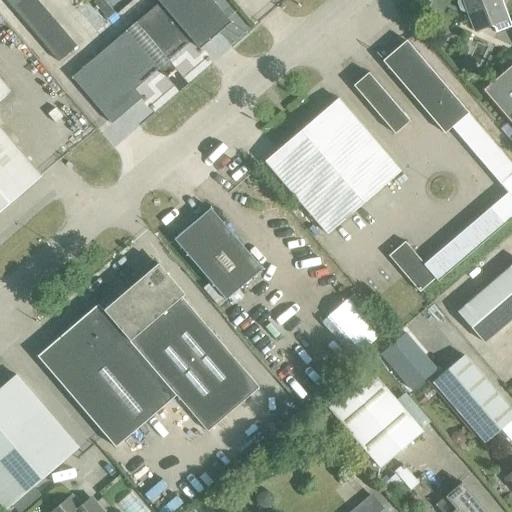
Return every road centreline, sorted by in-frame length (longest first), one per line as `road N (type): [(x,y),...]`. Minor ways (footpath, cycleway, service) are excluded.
road 1 (unclassified): [(0,295),(348,0)]
road 2 (unknown): [(102,208),(235,366),(232,394),(195,423),(155,477)]
